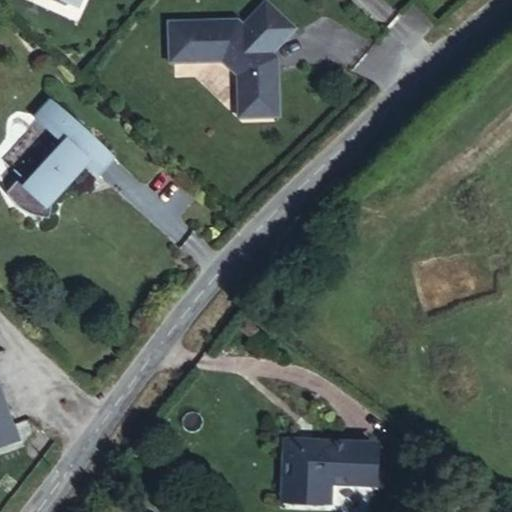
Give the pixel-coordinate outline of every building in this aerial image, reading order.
[(67,9),(73,11),(78,0),(42,0),(45,6),(59,12),(67,9)] [(170,62),(223,60),(238,74),(239,97),(240,101),(242,105),(244,109),(247,111),(250,114),(254,115),(258,116),(260,115),(281,114),(279,66),(271,66),(270,56),(275,50),(299,24),(272,0),(263,0),(244,21),(242,23),(235,24),(235,19),(168,21),(170,62)] [(279,55),(275,50),(270,56),(271,66),(279,66),(279,55)] [(78,159),(92,141),(34,94),(20,112),(47,134),(15,174),(8,169),(0,178),(0,193),(3,197),(5,198),(10,202),(15,205),(19,206),(22,207),(27,208),(31,209),(38,208),(39,190),(69,152),(78,159)] [(0,446),(23,438),(10,404),(9,404),(0,379),(0,446)] [(280,487),(328,491),(331,476),(368,478),(372,439),(284,431),(280,487)]
